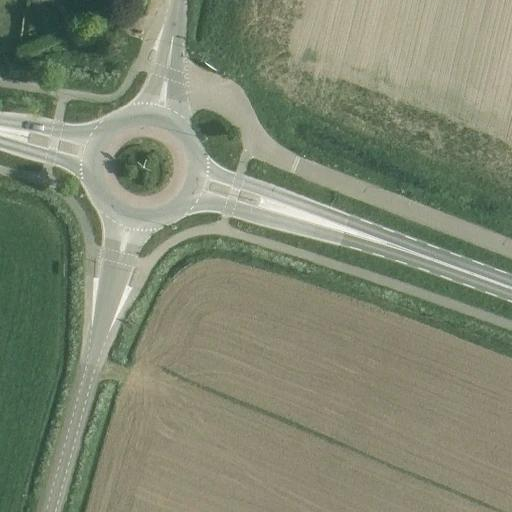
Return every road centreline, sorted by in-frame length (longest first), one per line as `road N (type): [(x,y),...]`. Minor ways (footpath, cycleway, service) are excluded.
road 1 (residential): [(511,249),(264,150),(225,102),(165,73)]
road 2 (unclassified): [(50,511),(119,263)]
road 3 (secondary): [(511,291),(306,217)]
road 4 (secondary): [(306,217),(261,190),(194,167)]
road 5 (secondary): [(186,194),(306,217)]
